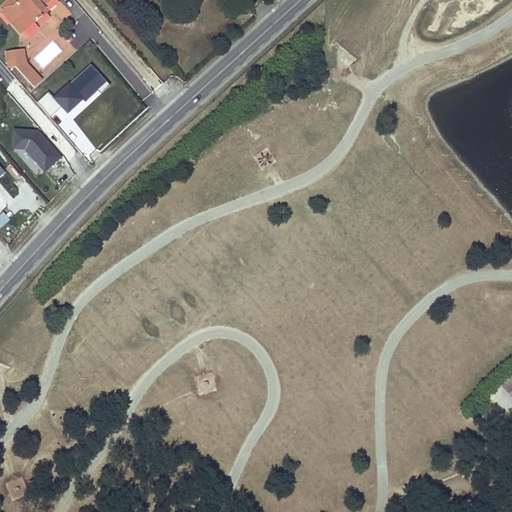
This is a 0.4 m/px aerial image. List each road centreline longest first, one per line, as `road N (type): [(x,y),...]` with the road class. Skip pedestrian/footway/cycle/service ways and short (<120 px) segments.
road 1 (secondary): [(0,288),(89,190),(297,0)]
road 2 (unknown): [(100,180),(0,73)]
